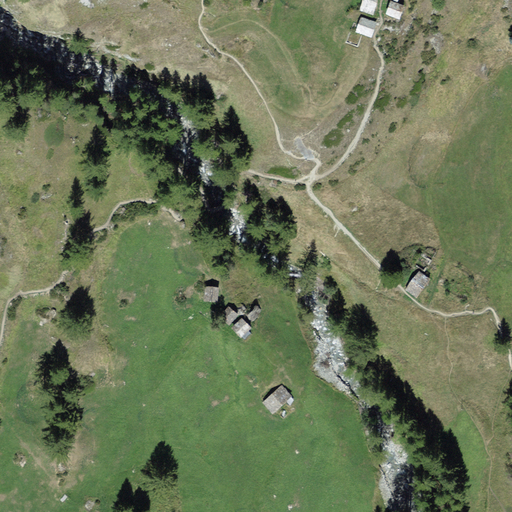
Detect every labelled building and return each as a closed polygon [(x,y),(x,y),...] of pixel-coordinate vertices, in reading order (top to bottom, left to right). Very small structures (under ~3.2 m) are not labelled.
[(378,0),(361,0),(359,10),(374,15),(378,0)] [(404,5),(390,0),(385,14),(399,19),(404,5)] [(377,22),(361,16),(355,31),(371,37),(377,22)] [(434,260),(424,253),(413,268),(423,274),(434,260)] [(430,278),(416,270),(405,289),(419,297),(430,278)] [(214,286),(200,285),(198,302),(212,303),(214,286)] [(259,312),(251,304),(241,315),(249,322),(259,312)] [(231,313),(224,308),(216,317),(223,323),(231,313)] [(238,317),(226,328),(235,337),(246,327),(238,317)] [(278,384),(259,401),(270,413),(289,396),(278,384)]
